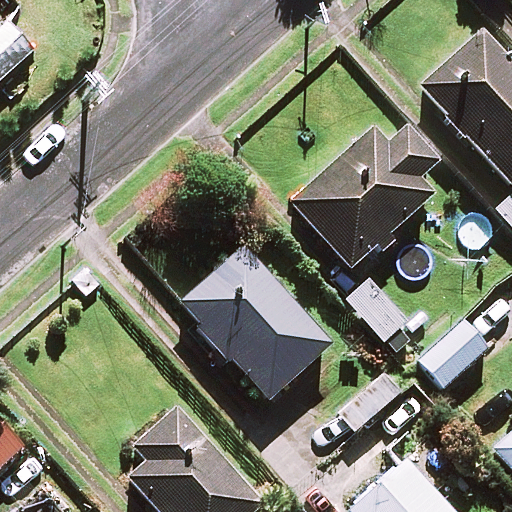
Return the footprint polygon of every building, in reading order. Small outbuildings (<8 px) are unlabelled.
[(0,85),(29,62),(6,34),(0,39),(0,85)] [(511,195),(511,74),(480,40),(419,96),(511,197),(511,195)] [(436,170),(405,136),(386,153),(371,137),(288,211),(348,278),(431,203),(417,187),(436,170)] [(511,195),(511,197),(491,215),(511,237),(511,195)] [(329,354),(242,255),(179,311),(266,410),(329,354)] [(396,362),(411,348),(399,336),(406,329),(365,287),(344,308),(396,362)] [(111,345),(96,325),(45,362),(60,382),(111,345)] [(486,354),(460,327),(417,368),(442,395),(486,354)] [(403,394),(388,377),(338,423),(353,439),(403,394)] [(260,511),(175,415),(132,453),(149,472),(130,489),(150,511),(260,511)] [(8,511),(47,472),(0,426),(0,511),(8,511)] [(511,437),(492,456),(511,477),(511,437)] [(445,511),(404,465),(350,511),(445,511)]
